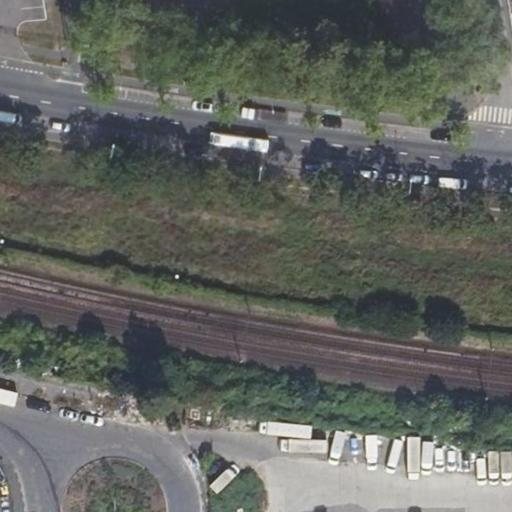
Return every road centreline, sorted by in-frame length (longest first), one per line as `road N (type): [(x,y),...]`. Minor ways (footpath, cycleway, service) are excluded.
road 1 (secondary): [(495,166),(75,105)]
road 2 (residential): [(187,511),(167,462),(134,441),(96,440),(62,458)]
road 3 (residential): [(495,166),(500,105),(485,0)]
